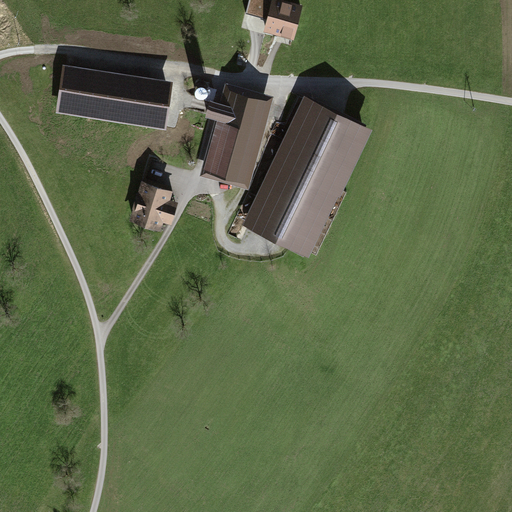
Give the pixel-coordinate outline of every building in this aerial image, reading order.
[(303,7),(275,0),(249,0),(246,14),(268,19),(265,32),(295,40),(303,7)] [(257,17),(253,28),(263,31),(267,20),(257,17)] [(173,82),(63,65),(56,113),(166,129),(173,82)] [(217,127),(204,172),(250,185),(273,100),(226,87),(221,108),(209,105),(204,123),(217,127)] [(296,97),(237,224),(314,266),(377,134),(296,97)] [(144,184),(131,226),(160,236),(174,193),(144,184)]
